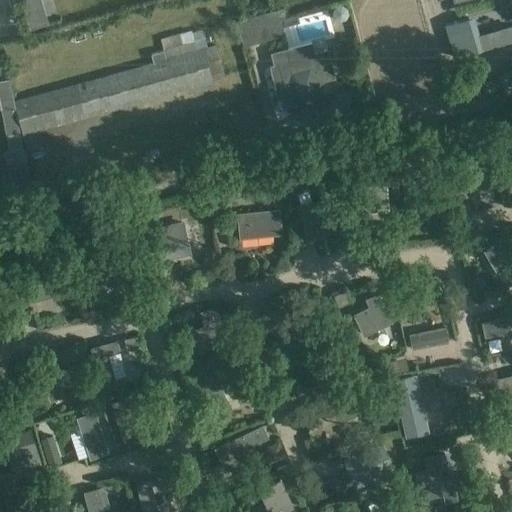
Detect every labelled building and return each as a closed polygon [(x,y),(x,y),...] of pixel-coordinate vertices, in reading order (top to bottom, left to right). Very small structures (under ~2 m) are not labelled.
[(40,0),(21,0),(13,3),(22,31),(48,23),(40,0)] [(284,6),(284,7),(278,9),(283,26),(290,24),(284,6)] [(261,13),(244,18),(236,20),(244,45),(285,33),(283,26),(278,9),(284,7),(261,13)] [(475,15),(444,24),(454,58),(484,49),(475,15)] [(511,25),(501,28),(506,43),(511,41),(511,25)] [(154,61),(14,100),(23,134),(214,80),(213,79),(225,76),(222,64),(224,63),(221,57),(220,57),(215,44),(208,46),(206,37),(205,37),(202,28),(193,31),(192,29),(161,39),(164,50),(152,53),(154,61)] [(314,41),(273,52),(276,65),(274,66),(277,78),(274,78),(278,95),(290,106),(320,99),(325,80),(337,77),(329,48),(316,51),(314,41)] [(505,88),(511,86),(511,73),(502,76),(505,88)] [(9,77),(0,78),(0,88),(7,133),(20,131),(18,120),(13,102),(14,102),(10,80),(9,77)] [(497,79),(482,82),(486,93),(500,89),(497,79)] [(4,151),(6,165),(29,161),(26,147),(22,148),(9,150),(4,151)] [(401,159),(410,159),(409,147),(401,147),(401,159)] [(423,159),(400,162),(405,209),(427,207),(423,159)] [(352,164),(344,165),(345,173),(353,172),(352,164)] [(457,167),(457,177),(456,197),(460,197),(460,199),(472,200),(477,200),(493,201),(494,175),(496,175),(497,169),(482,168),(457,167)] [(387,178),(353,181),(355,213),(389,210),(387,178)] [(31,180),(11,184),(13,194),(32,190),(36,189),(34,179),(31,180)] [(312,183),(315,192),(324,189),(321,180),(312,183)] [(334,181),(326,183),(325,185),(328,194),(332,192),(336,190),(334,181)] [(283,194),(273,195),(274,205),(284,204),(283,194)] [(330,195),(298,204),(307,236),(339,226),(330,195)] [(280,208),(237,212),(240,237),(283,233),(280,208)] [(182,230),(148,241),(157,269),(173,263),(170,255),(188,248),(182,230)] [(511,232),(503,238),(497,241),(483,249),(497,271),(511,263),(511,265),(511,232)] [(15,281),(28,277),(22,253),(9,256),(15,281)] [(132,254),(94,264),(91,265),(95,283),(136,273),(132,254)] [(48,281),(45,282),(27,286),(31,301),(69,292),(60,257),(44,261),(48,281)] [(163,276),(154,279),(156,287),(165,284),(163,276)] [(337,308),(349,302),(344,290),(332,296),(337,308)] [(386,325),(393,321),(379,292),(365,298),(369,305),(353,313),(364,335),(386,325)] [(217,321),(218,323),(222,321),(217,305),(198,311),(203,325),(217,321)] [(229,308),(221,310),(225,321),(233,319),(229,308)] [(312,312),(287,319),(293,343),(319,335),(312,312)] [(485,337),(502,333),(511,330),(511,315),(482,322),(485,337)] [(217,321),(203,325),(192,328),(200,351),(225,344),(218,323),(217,321)] [(412,349),(448,342),(448,333),(445,326),(409,333),(412,349)] [(137,337),(129,339),(132,348),(140,345),(137,337)] [(117,387),(115,378),(109,354),(108,352),(120,349),(117,339),(90,347),(102,391),(117,387)] [(500,354),(501,340),(485,339),(484,352),(500,354)] [(77,345),(72,353),(80,357),(84,350),(77,345)] [(50,401),(65,395),(49,355),(34,361),(50,401)] [(393,360),(395,372),(408,369),(405,357),(393,360)] [(206,411),(229,401),(243,395),(238,383),(224,389),(222,384),(241,376),(234,360),(192,379),(199,394),(206,411)] [(511,373),(496,378),(500,393),(511,389),(511,373)] [(406,437),(429,432),(424,412),(419,389),(416,374),(393,379),(406,437)] [(362,381),(326,398),(338,423),(374,406),(362,381)] [(384,392),(376,396),(380,404),(388,400),(384,392)] [(131,412),(128,404),(126,397),(111,402),(127,448),(141,443),(131,412)] [(251,408),(255,416),(264,412),(260,403),(251,408)] [(58,417),(59,419),(78,462),(91,456),(79,430),(84,429),(80,419),(75,421),(71,411),(58,417)] [(268,437),(263,426),(262,424),(256,428),(215,447),(226,470),(245,462),(239,450),(245,447),(247,450),(252,447),(251,445),(262,440),(268,437)] [(3,437),(13,473),(39,465),(33,447),(37,446),(31,428),(3,437)] [(167,431),(158,433),(161,442),(170,440),(167,431)] [(52,435),(40,439),(49,464),(61,460),(52,435)] [(381,444),(350,463),(363,484),(393,465),(381,444)] [(427,469),(415,471),(420,499),(443,494),(444,503),(458,500),(453,474),(442,476),(441,468),(448,467),(445,452),(425,456),(427,469)] [(289,465),(285,458),(274,462),(278,470),(289,465)] [(335,469),(343,465),(339,458),(332,462),(335,469)] [(183,465),(174,467),(176,476),(185,475),(183,465)] [(0,496),(17,490),(11,471),(0,474),(0,496)] [(142,511),(158,511),(150,477),(135,481),(142,511)] [(284,511),(288,510),(294,507),(281,479),(259,489),(265,502),(251,508),(252,511),(284,511)] [(19,493),(5,497),(10,511),(29,511),(52,504),(46,484),(19,493)] [(104,511),(102,502),(100,494),(98,487),(83,491),(88,511),(104,511)] [(251,504),(258,501),(255,494),(248,497),(251,504)]
